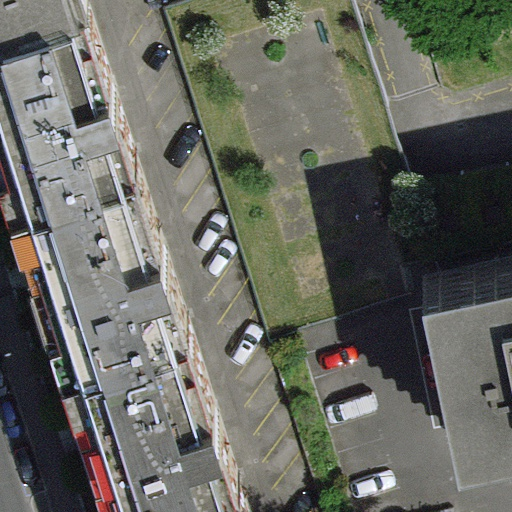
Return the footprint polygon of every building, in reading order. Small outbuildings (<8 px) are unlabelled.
[(90,0),(49,0),(0,16),(0,109),(4,124),(24,187),(139,151),(95,16),(90,0)] [(0,0),(0,16),(49,0),(0,0)] [(190,313),(139,151),(24,187),(46,257),(57,289),(75,349),(190,313)] [(511,256),(409,279),(412,293),(447,451),(511,436),(511,256)] [(241,475),(190,313),(75,349),(92,401),(109,452),(128,511),(241,475)] [(252,511),(241,475),(128,511),(252,511)]
